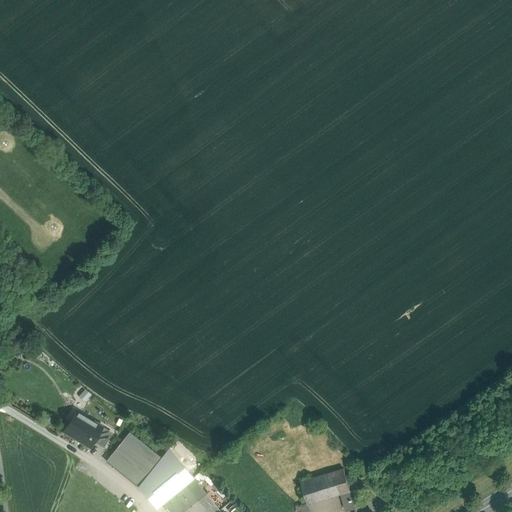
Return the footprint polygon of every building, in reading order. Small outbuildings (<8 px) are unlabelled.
[(103,426),(75,410),(63,431),(90,447),(94,441),(102,427),(103,426)] [(112,432),(102,427),(94,441),(104,447),(112,432)] [(161,457),(129,432),(106,460),(138,486),(161,457)] [(193,478),(168,449),(161,457),(138,486),(144,490),(158,507),(186,484),(193,478)] [(343,468),(300,481),(306,503),(307,503),(308,503),(341,493),(350,491),(347,482),(343,468)] [(197,476),(202,480),(207,475),(202,470),(197,476)] [(213,501),(194,478),(193,478),(186,484),(205,507),(213,501)] [(186,484),(163,503),(170,511),(200,511),(205,508),(205,507),(186,484)] [(350,491),(341,493),(346,511),(355,508),(350,491)] [(205,508),(200,511),(215,511),(219,509),(213,501),(205,507),(205,508)] [(306,503),(296,505),(297,511),(310,511),(308,503),(307,503),(306,503)]
